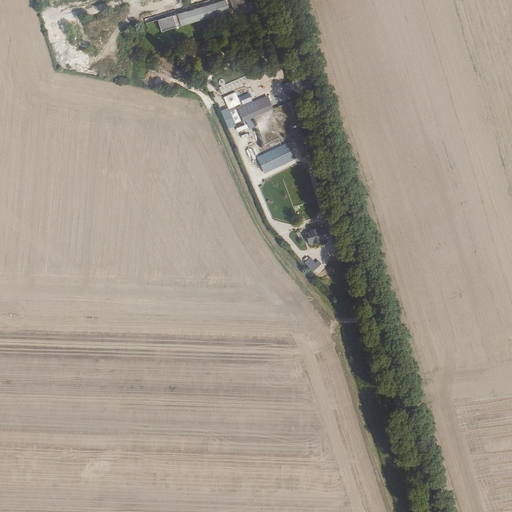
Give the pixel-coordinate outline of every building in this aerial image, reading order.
[(137,0),(143,18),(148,16),(143,0),(137,0)] [(143,0),(148,16),(181,7),(178,0),(143,0)] [(179,14),(183,26),(229,13),(225,0),(182,13),(179,14)] [(230,0),(233,11),(238,9),(248,6),(247,2),(246,0),(230,0)] [(150,17),(152,22),(173,16),(172,11),(150,17)] [(68,22),(76,51),(88,48),(80,19),(68,22)] [(239,110),(267,98),(268,98),(267,96),(237,109),(238,111),(239,110)] [(271,107),(267,98),(239,110),(243,119),(271,107)] [(243,122),(273,108),(272,107),(271,107),(243,119),(242,120),(243,122)] [(263,157),(287,146),(288,145),(288,143),(261,156),(262,158),(263,157)] [(291,154),(287,146),(263,157),(267,165),(291,154)] [(267,167),(293,155),(292,153),(291,154),(267,165),(266,166),(267,167)] [(321,241),(326,240),(324,228),(306,231),(309,248),(315,247),(314,244),(321,243),(321,241)] [(279,249),(286,258),(290,255),(291,254),(294,252),(287,242),(284,245),(282,247),(279,249)]
